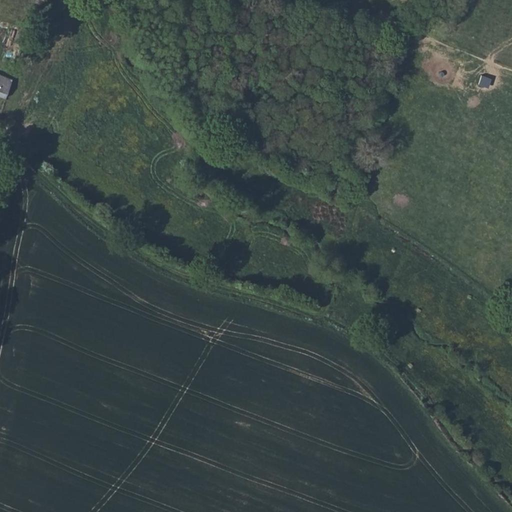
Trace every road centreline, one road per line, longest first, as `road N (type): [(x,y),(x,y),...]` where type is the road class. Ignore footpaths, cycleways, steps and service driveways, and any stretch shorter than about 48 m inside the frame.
road 1 (unknown): [(0,147),(154,266),(364,330),(511,493)]
road 2 (track): [(311,316),(327,298),(416,13)]
